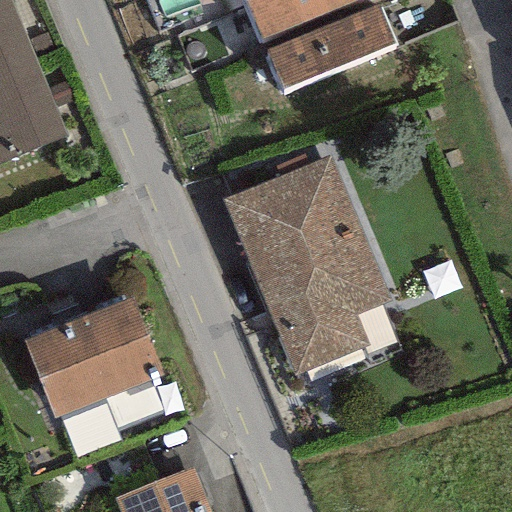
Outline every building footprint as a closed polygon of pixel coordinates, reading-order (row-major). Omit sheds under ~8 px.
[(0,0),(0,78),(33,65),(6,0),(0,0)] [(246,0),(245,1),(261,40),(358,0),(246,0)] [(377,5),(265,51),(282,91),(393,45),(377,5)] [(33,65),(0,78),(0,167),(64,140),(33,65)] [(219,200),(293,377),(367,346),(355,316),(389,302),(328,155),(219,200)] [(22,341),(53,419),(161,376),(130,298),(22,341)] [(208,511),(192,468),(111,500),(116,511),(208,511)]
